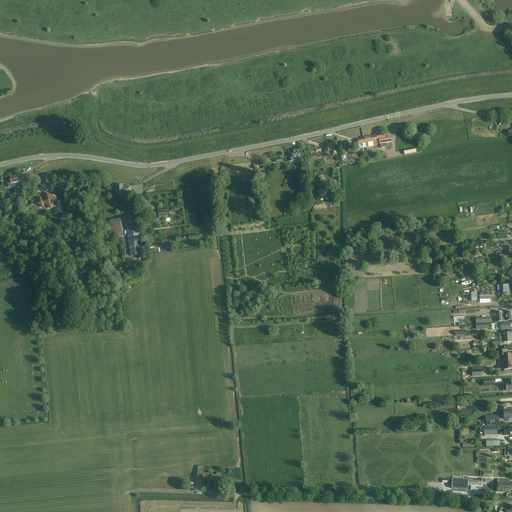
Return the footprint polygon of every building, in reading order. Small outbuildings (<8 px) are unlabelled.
[(378,145),(377,143),(376,136),(364,138),(366,147),(378,145)] [(387,147),(386,143),(392,142),(391,137),(379,139),(381,148),(387,147)] [(366,147),(364,138),(356,140),(356,141),(357,141),(358,145),(358,144),(359,146),(359,149),(366,147)] [(328,152),(331,151),(332,156),(336,155),(334,144),(327,145),(328,152)] [(289,156),(290,161),(297,160),(296,157),(301,157),(300,151),(292,153),(292,155),(291,155),(291,156),(289,156)] [(10,178),(11,183),(7,184),(8,188),(14,187),(14,186),(18,185),(17,182),(18,182),(17,176),(10,178)] [(123,194),(131,193),(130,186),(123,187),(122,185),(116,185),(117,195),(123,194)] [(40,198),(37,202),(36,204),(42,207),(44,204),(49,207),(51,207),(56,199),(51,196),(50,197),(48,196),(47,197),(46,196),(45,198),(44,197),(43,199),(40,198)] [(170,218),(170,214),(169,210),(158,211),(158,216),(154,216),(155,223),(160,223),(159,219),(166,219),(166,222),(170,222),(170,218)] [(121,219),(109,220),(111,235),(123,234),(121,219)] [(138,227),(127,227),(130,256),(140,255),(138,227)] [(501,291),(501,294),(498,294),(498,296),(501,296),(501,295),(510,294),(509,285),(497,286),(498,291),(501,291)] [(492,292),(480,293),(480,304),(490,303),(490,300),(492,299),(492,292)] [(510,312),(502,312),(501,312),(495,312),(496,323),(502,322),(502,321),(511,321),(510,312)] [(511,333),(503,333),(503,336),(502,336),(501,337),(501,338),(501,339),(502,340),(503,340),(503,342),(511,342),(511,333)] [(503,356),(503,359),(501,361),(501,362),(501,363),(501,364),(502,365),(503,365),(504,370),(511,369),(511,354),(506,355),(505,350),(498,351),(499,356),(503,356)] [(508,383),(503,383),(503,391),(511,390),(511,381),(508,382),(508,383)] [(506,406),(500,406),(501,415),(504,415),(504,419),(511,418),(511,408),(506,409),(506,406)] [(485,416),(486,426),(499,425),(499,416),(485,416)] [(497,427),(484,427),(484,436),(497,435),(497,431),(500,431),(504,431),(504,435),(504,436),(510,436),(511,435),(511,426),(508,427),(504,427),(497,428),(497,427)] [(219,482),(220,477),(221,475),(216,474),(216,476),(208,474),(202,474),(203,467),(197,466),(197,478),(208,478),(208,479),(219,482)] [(241,481),(229,477),(227,482),(239,486),(241,481)] [(452,479),(452,483),(452,488),(467,489),(468,480),(452,479)] [(497,491),(511,492),(511,483),(510,483),(510,480),(498,479),(497,491)]
